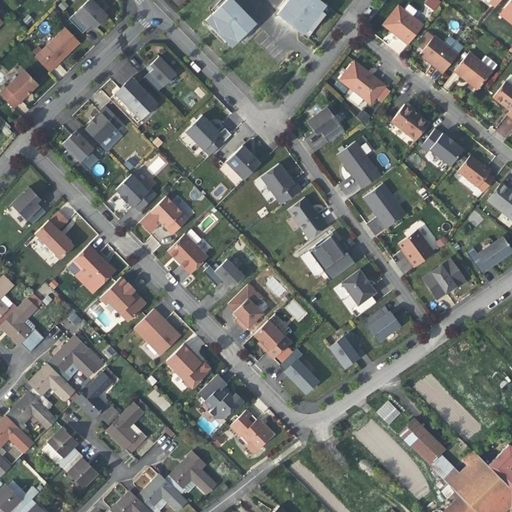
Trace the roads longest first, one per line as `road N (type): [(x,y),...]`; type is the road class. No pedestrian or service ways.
road 1 (residential): [(20,143),(219,337),(236,365),(303,421)]
road 2 (residential): [(434,334),(275,122)]
road 3 (residential): [(345,25),(511,156)]
road 4 (residential): [(152,11),(20,143)]
road 5 (residential): [(152,11),(245,106),(275,122)]
road 6 (residential): [(434,334),(332,412),(303,421)]
road 7 (residential): [(345,25),(275,122)]
